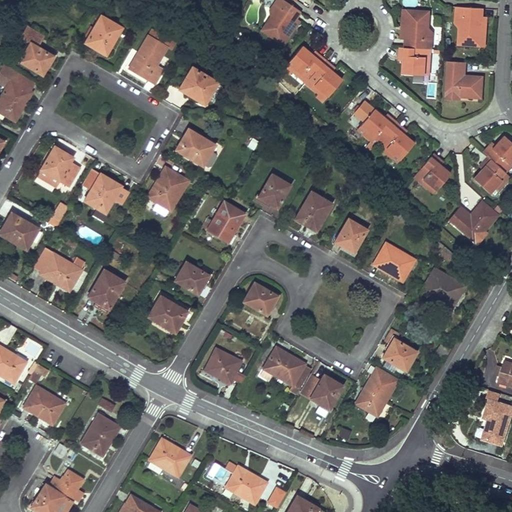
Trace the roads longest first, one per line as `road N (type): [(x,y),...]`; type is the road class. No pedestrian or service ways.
road 1 (residential): [(321,259),(389,298),(350,365),(286,327),(305,289)]
road 2 (residential): [(165,388),(383,488)]
road 3 (residential): [(42,115),(74,61),(168,115),(136,171)]
road 4 (tertiary): [(511,270),(408,449)]
road 5 (residential): [(0,295),(165,388)]
road 6 (residential): [(367,56),(374,73),(435,125),(457,127),(509,109)]
road 7 (residential): [(367,56),(386,37),(385,19),(355,1),(330,25),(336,47),(354,57)]
road 8 (residential): [(165,388),(247,255)]
road 9 (residential): [(165,388),(92,511)]
